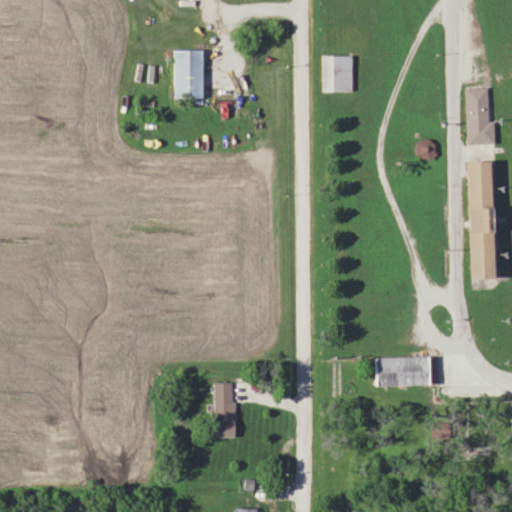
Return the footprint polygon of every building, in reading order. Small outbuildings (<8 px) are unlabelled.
[(201,50),(173,50),(173,98),(201,98),(201,50)] [(321,91),(351,91),(351,54),(321,54),(321,91)] [(488,120),(488,87),(466,87),(466,143),(492,143),(492,120),(488,120)] [(424,159),(434,152),(425,139),(415,146),(424,159)] [(465,163),(493,163),(496,281),(468,280),(465,163)] [(369,355),(370,386),(430,385),(429,354),(369,355)] [(214,436),(233,436),(233,381),(214,381),(214,436)]
